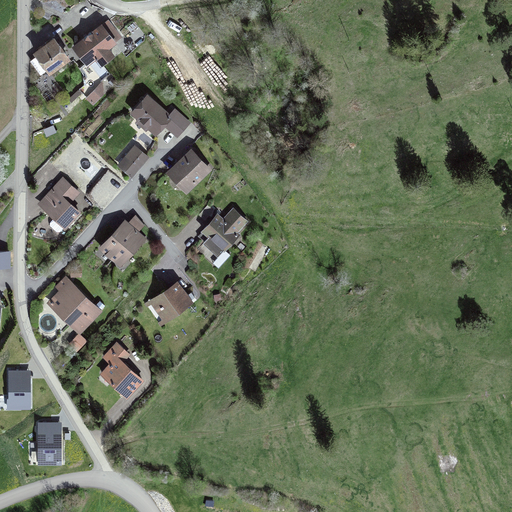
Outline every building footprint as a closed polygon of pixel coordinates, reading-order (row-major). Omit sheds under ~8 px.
[(107,22),(75,46),(88,62),(96,56),(101,63),(111,55),(106,48),(119,37),(107,22)] [(32,62),(43,76),(33,83),(45,99),(61,87),(50,71),(68,58),(54,39),(36,53),(39,57),(32,62)] [(156,133),(165,122),(170,117),(147,96),(133,112),(156,133)] [(170,117),(165,122),(177,133),(187,122),(175,111),(170,117)] [(135,146),(119,164),(132,175),(148,157),(135,146)] [(192,150),(170,171),(187,189),(209,168),(192,150)] [(50,225),(56,232),(60,231),(79,211),(69,202),(78,192),(63,178),(52,190),(59,197),(48,210),(55,217),(50,222),(50,225)] [(226,223),(217,215),(197,236),(218,255),(238,234),(235,232),(246,220),(234,209),(226,217),(229,219),(226,223)] [(102,247),(120,264),(143,239),(126,223),(118,233),(116,231),(102,247)] [(56,286),(61,291),(50,302),(80,330),(99,311),(65,278),(64,278),(56,286)] [(165,319),(190,302),(177,283),(152,300),(165,319)] [(70,344),(77,350),(85,341),(79,335),(70,344)] [(126,395),(142,379),(121,360),(128,353),(117,343),(110,351),(117,357),(102,373),(126,395)] [(20,371),(10,371),(10,398),(8,398),(8,407),(18,407),(18,406),(29,406),(29,378),(20,378),(20,371)] [(46,423),(39,423),(39,462),(60,462),(60,430),(46,431),(46,423)]
